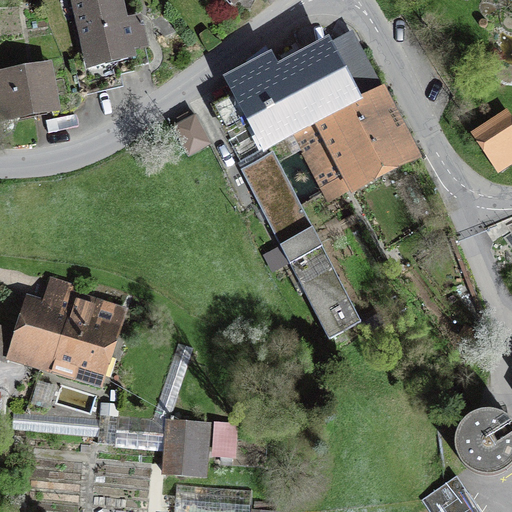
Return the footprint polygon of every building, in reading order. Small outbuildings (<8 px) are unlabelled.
[(73,61),(81,92),(122,83),(119,70),(149,64),(138,19),(123,22),(118,0),(75,0),(88,58),(73,61)] [(323,119),(358,101),(330,46),(279,72),(272,59),(229,82),(236,96),(213,108),(214,108),(231,139),(228,141),(240,163),(308,128),(323,119)] [(0,97),(7,96),(11,117),(54,109),(46,68),(0,76),(0,97)] [(358,101),(323,119),(353,184),(407,156),(374,92),(358,101)] [(175,128),(189,155),(209,145),(195,117),(175,128)] [(490,154),(500,170),(511,161),(511,127),(507,119),(484,135),(494,151),(490,154)] [(361,324),(282,172),(250,188),(329,341),(361,324)] [(26,311),(13,354),(64,370),(65,366),(98,376),(118,314),(57,295),(49,318),(26,311)] [(0,327),(0,359),(4,361),(13,332),(0,327)] [(13,412),(12,430),(98,437),(98,443),(166,450),(164,474),(199,477),(204,424),(173,421),(174,418),(170,417),(193,349),(177,344),(152,419),(116,416),(117,406),(103,405),(100,420),(13,412)] [(511,391),(450,410),(471,479),(511,466),(511,391)] [(219,453),(218,467),(239,469),(240,454),(219,453)] [(473,511),(452,480),(421,501),(428,511),(479,511),(477,509),(473,511)] [(176,484),(173,511),(249,511),(252,490),(176,484)]
